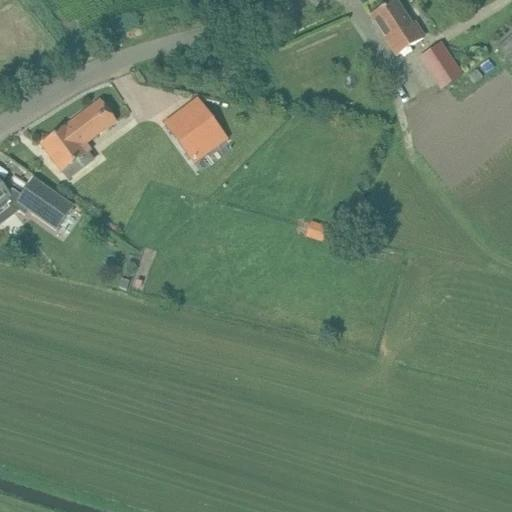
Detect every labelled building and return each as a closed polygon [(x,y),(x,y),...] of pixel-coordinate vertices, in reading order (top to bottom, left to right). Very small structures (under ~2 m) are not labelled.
[(397,57),(423,40),(413,24),(410,26),(394,2),(371,18),(397,57)] [(511,67),(511,33),(496,48),(511,67)] [(462,76),(441,44),(418,58),(440,91),(462,76)] [(85,145),(116,122),(100,101),(40,145),(61,173),(90,152),(85,145)] [(225,139),(197,101),(164,125),(193,163),(225,139)] [(0,225),(3,223),(0,219),(0,209),(8,204),(24,216),(28,211),(56,230),(71,208),(32,180),(20,197),(12,191),(11,192),(8,195),(0,184),(0,225)]
